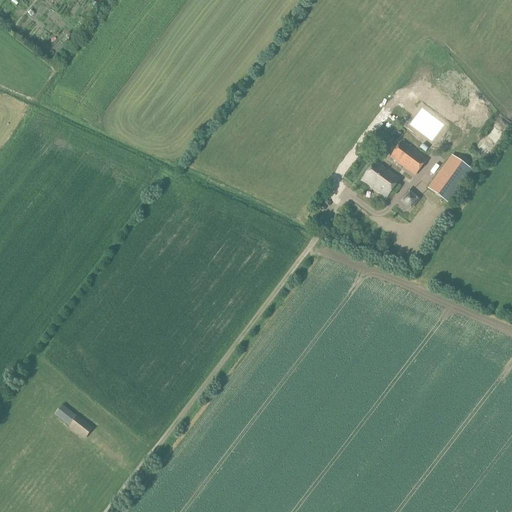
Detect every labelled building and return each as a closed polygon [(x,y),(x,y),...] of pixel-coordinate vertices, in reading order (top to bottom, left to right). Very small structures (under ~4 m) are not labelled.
[(429,41),(424,48),(442,62),(448,55),(429,41)] [(422,108),(409,125),(432,142),(444,125),(422,108)] [(448,201),(470,171),(453,158),(430,189),(448,201)] [(386,198),(398,180),(377,164),(363,180),(386,198)] [(68,425),(74,417),(61,408),(55,416),(68,425)]
